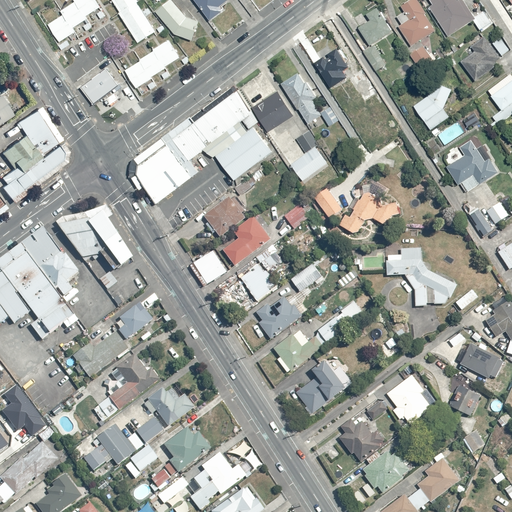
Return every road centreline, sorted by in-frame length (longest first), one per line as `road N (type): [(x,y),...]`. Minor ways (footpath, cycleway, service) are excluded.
road 1 (secondary): [(99,163),(324,511)]
road 2 (tertiary): [(314,0),(99,163)]
road 3 (secondary): [(0,9),(99,163)]
road 4 (tertiary): [(99,163),(0,237)]
